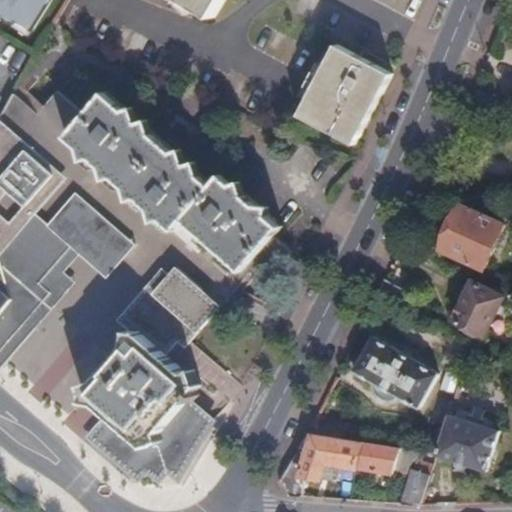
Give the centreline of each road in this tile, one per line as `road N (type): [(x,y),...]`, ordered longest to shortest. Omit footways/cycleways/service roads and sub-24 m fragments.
road 1 (tertiary): [(230,503),(330,312),(470,0)]
road 2 (secondary): [(0,417),(106,511)]
